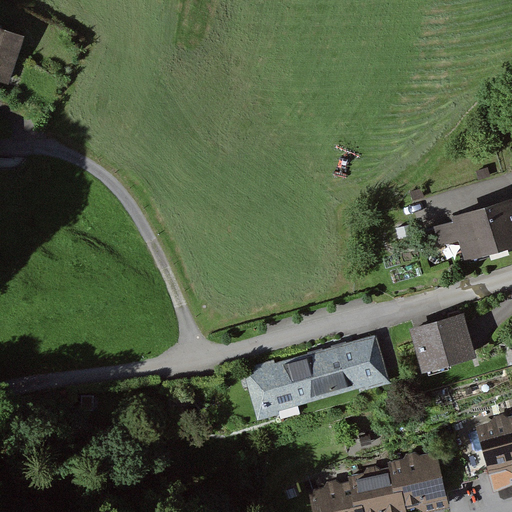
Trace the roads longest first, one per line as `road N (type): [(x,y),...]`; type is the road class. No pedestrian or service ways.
road 1 (residential): [(511,274),(196,358)]
road 2 (track): [(196,358),(0,391)]
